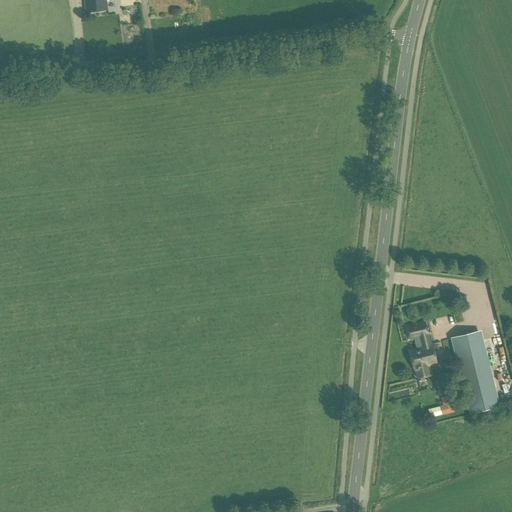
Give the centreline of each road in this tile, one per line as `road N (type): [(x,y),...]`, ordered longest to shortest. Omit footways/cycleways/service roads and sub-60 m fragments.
road 1 (tertiary): [(352,511),(410,35)]
road 2 (unclassified): [(410,35),(69,76)]
